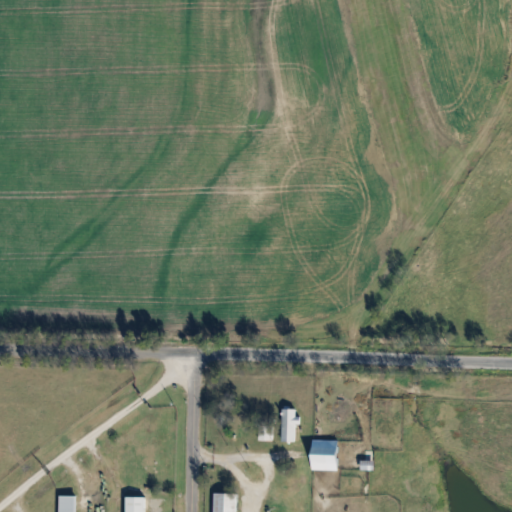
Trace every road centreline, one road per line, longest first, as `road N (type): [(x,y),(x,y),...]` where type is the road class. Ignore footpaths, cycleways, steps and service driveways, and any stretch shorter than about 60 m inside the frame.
road 1 (residential): [(511,364),(0,349)]
road 2 (residential): [(197,511),(193,355)]
